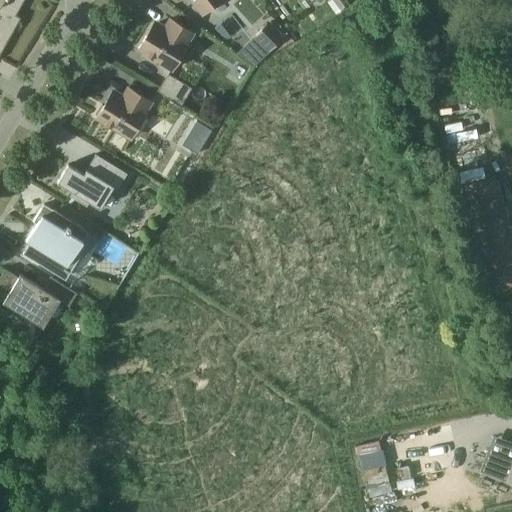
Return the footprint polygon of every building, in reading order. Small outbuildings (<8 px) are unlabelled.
[(0,55),(21,18),(16,15),(24,0),(0,0),(0,16),(1,16),(0,17),(0,55)] [(191,0),(203,14),(220,0),(191,0)] [(186,45),(193,33),(171,19),(163,31),(153,25),(139,49),(144,52),(143,55),(155,63),(157,60),(173,70),(187,46),(186,45)] [(254,37),(268,51),(283,36),(269,22),(254,37)] [(413,30),(454,189),(484,299),(511,291),(511,243),(494,178),(497,177),(477,98),(455,103),(435,25),(413,30)] [(511,63),(511,36),(503,39),(510,65),(511,63)] [(183,106),(192,90),(169,76),(159,92),(183,106)] [(144,114),(152,102),(129,88),(123,98),(112,92),(104,105),(103,105),(97,114),(98,115),(97,117),(131,138),(146,114),(144,114)] [(116,190),(126,174),(95,154),(86,169),(85,169),(82,174),(67,164),(56,181),(71,191),(68,195),(85,206),(88,202),(98,208),(112,188),(116,190)] [(62,279),(66,272),(78,254),(73,251),(80,240),(86,231),(69,220),(42,203),(31,220),(34,222),(38,224),(34,229),(31,227),(23,239),(27,241),(20,252),(57,276),(62,279)] [(5,270),(0,278),(0,300),(43,328),(59,302),(69,308),(77,295),(49,278),(49,279),(50,280),(44,289),(20,275),(18,278),(5,270)] [(356,451),(363,471),(385,463),(377,443),(356,451)] [(480,471),(511,483),(511,459),(503,456),(501,462),(486,456),(480,471)]
